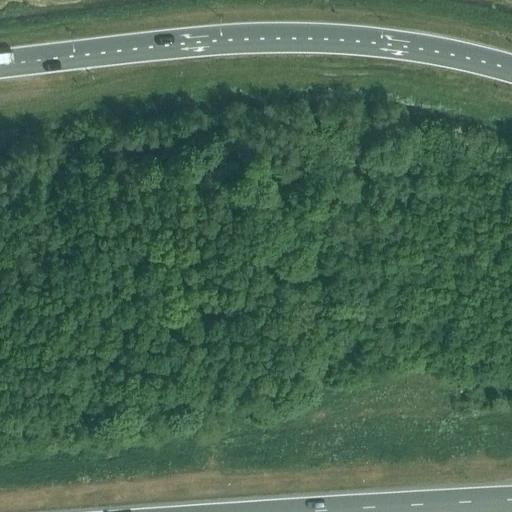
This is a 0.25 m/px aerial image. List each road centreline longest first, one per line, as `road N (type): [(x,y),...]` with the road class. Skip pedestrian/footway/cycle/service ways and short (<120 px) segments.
road 1 (trunk): [(511,66),(413,41),(323,31),(0,56)]
road 2 (trunk): [(511,500),(309,511)]
